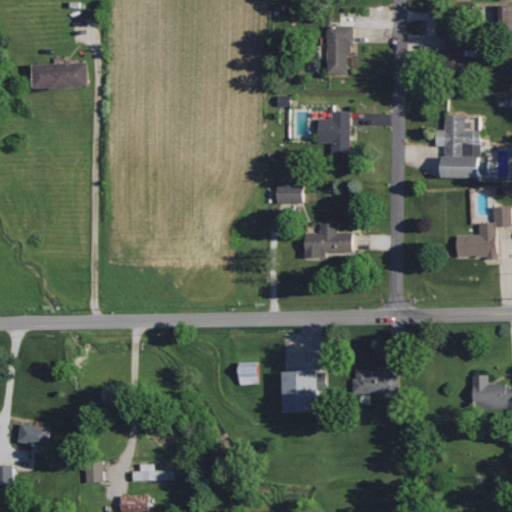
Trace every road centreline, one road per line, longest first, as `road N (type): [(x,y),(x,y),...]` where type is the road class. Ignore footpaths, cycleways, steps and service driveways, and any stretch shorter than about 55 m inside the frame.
road 1 (residential): [(511,312),(0,322)]
road 2 (residential): [(397,315),(400,0)]
